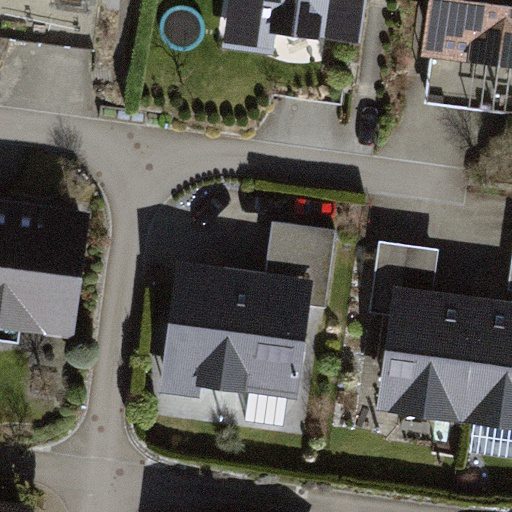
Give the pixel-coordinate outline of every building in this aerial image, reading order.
[(364,0),(227,0),(220,54),(324,72),(326,43),(359,50),(364,0)] [(511,0),(427,0),(421,65),(511,77),(511,0)] [(89,213),(0,202),(0,333),(76,344),(89,213)] [(265,278),(173,268),(162,387),(296,404),(307,311),(326,311),(335,238),(272,230),(265,278)] [(434,256),(378,250),(369,323),(382,325),(377,409),(511,429),(511,314),(429,302),(434,256)]
